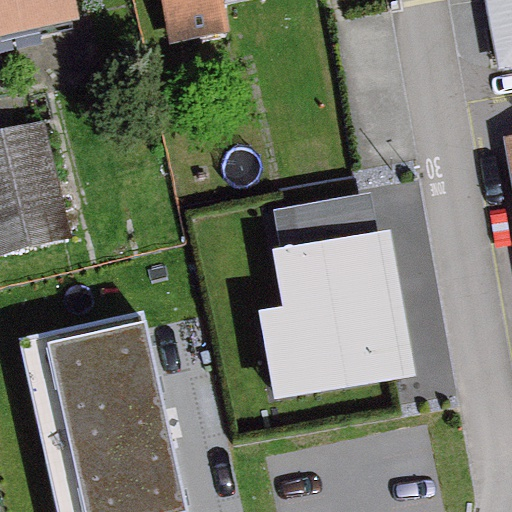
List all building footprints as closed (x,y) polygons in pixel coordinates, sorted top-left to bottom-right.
[(0,0),(0,33),(63,20),(59,0),(0,0)] [(163,0),(172,42),(221,32),(217,8),(200,11),(198,0),(163,0)] [(511,0),(487,0),(499,67),(511,65),(511,0)] [(357,172),(413,163),(387,12),(331,22),(357,172)] [(0,150),(0,252),(56,239),(32,142),(0,150)] [(266,421),(404,397),(371,203),(255,223),(273,329),(250,333),(266,421)] [(181,511),(141,326),(30,351),(65,511),(181,511)]
